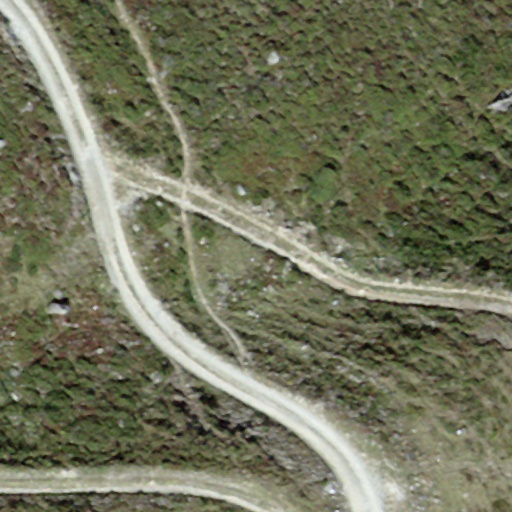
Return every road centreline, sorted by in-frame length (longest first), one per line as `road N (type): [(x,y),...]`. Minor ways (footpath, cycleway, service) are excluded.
road 1 (track): [(0,0),(65,70),(127,279),(180,339),(244,378),(322,443),(362,493),(363,511)]
road 2 (track): [(263,511),(159,486),(0,480)]
